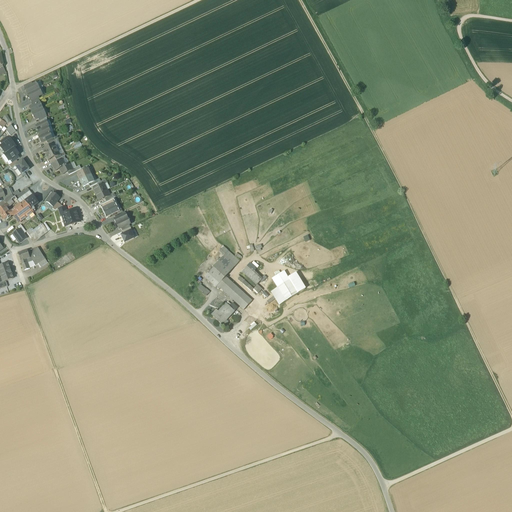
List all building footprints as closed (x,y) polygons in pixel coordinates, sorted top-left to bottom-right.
[(33,85),(25,89),(27,95),(39,89),(36,83),(33,85)] [(39,89),(27,95),(30,101),(38,97),(42,95),(39,89)] [(33,106),(30,107),(30,109),(32,114),(42,109),(40,103),(33,106)] [(42,109),(32,114),(35,119),(36,120),(39,118),(45,115),(42,109)] [(37,126),(36,127),(38,132),(48,128),(49,128),(46,122),(45,122),(37,126)] [(6,131),(10,136),(16,132),(11,125),(6,131)] [(48,128),(38,132),(37,133),(40,138),(49,134),(50,133),(48,128)] [(52,139),(49,134),(40,138),(39,138),(42,144),(46,142),(52,139)] [(0,147),(6,154),(14,148),(16,147),(11,140),(9,141),(2,146),(0,147)] [(50,147),(43,150),(46,155),(57,150),(54,145),(50,147)] [(17,156),(19,155),(14,148),(6,154),(4,155),(9,162),(12,159),(17,156)] [(57,150),(46,155),(48,161),(55,158),(59,155),(57,150)] [(10,161),(12,164),(19,158),(17,156),(12,159),(10,161)] [(21,175),(29,169),(23,160),(18,163),(15,166),(21,175)] [(57,163),(52,166),(55,172),(59,170),(59,169),(66,166),(65,166),(63,161),(63,160),(57,163)] [(70,164),(65,166),(66,166),(59,169),(59,170),(62,175),(67,173),(73,170),(70,164)] [(82,172),(77,175),(80,181),(91,176),(88,170),(82,172)] [(91,176),(80,181),(83,187),(88,185),(94,182),(91,176)] [(99,187),(93,190),(96,195),(107,190),(104,185),(104,184),(99,187)] [(0,197),(0,198),(2,202),(5,201),(12,195),(13,194),(10,187),(8,188),(9,192),(4,195),(0,197)] [(107,190),(96,195),(99,201),(104,199),(110,196),(109,196),(107,190)] [(20,193),(17,196),(15,197),(17,200),(19,199),(19,200),(26,195),(23,191),(20,193)] [(53,207),(59,198),(53,194),(47,202),(53,207)] [(12,195),(5,201),(7,204),(14,198),(12,195)] [(21,205),(23,209),(28,205),(30,209),(32,207),(38,203),(33,196),(21,205)] [(7,204),(4,206),(6,209),(17,200),(15,197),(14,198),(7,204)] [(103,206),(102,207),(104,212),(115,207),(113,202),(111,203),(103,206)] [(30,209),(28,205),(23,209),(21,205),(20,205),(14,210),(13,211),(15,215),(20,223),(29,216),(33,213),(30,209)] [(1,208),(0,209),(0,214),(4,220),(11,215),(6,209),(4,206),(1,208)] [(65,207),(58,209),(61,217),(63,216),(63,214),(67,213),(65,207)] [(115,207),(104,212),(107,217),(109,216),(117,212),(118,212),(115,207)] [(67,213),(63,214),(63,216),(66,226),(70,225),(71,226),(72,227),(74,226),(75,224),(80,222),(76,210),(67,213)] [(116,219),(114,220),(117,225),(128,220),(125,215),(124,215),(116,219)] [(128,220),(117,225),(119,230),(121,229),(129,225),(130,225),(128,220)] [(42,225),(31,234),(35,239),(37,238),(38,239),(48,232),(42,225)] [(23,235),(20,230),(13,235),(20,244),(26,239),(23,235)] [(131,232),(130,232),(124,235),(121,236),(125,243),(134,239),(131,232)] [(217,249),(224,255),(228,251),(221,245),(217,249)] [(38,248),(29,251),(31,258),(41,254),(38,248)] [(224,255),(218,262),(229,273),(239,261),(228,251),(224,255)] [(27,252),(19,255),(21,261),(25,260),(30,258),(27,252)] [(41,254),(31,258),(33,262),(34,264),(36,267),(38,265),(45,260),(41,254)] [(25,260),(21,261),(22,265),(25,271),(30,269),(27,262),(26,262),(25,260)] [(252,301),(225,277),(229,273),(218,262),(208,273),(219,284),(216,287),(219,290),(220,289),(244,310),(252,301)] [(0,267),(0,266),(0,273),(0,275),(10,271),(9,268),(10,268),(8,264),(0,267)] [(246,268),(239,276),(254,289),(261,281),(246,268)] [(10,271),(0,275),(3,282),(6,282),(13,279),(12,274),(11,275),(10,271)] [(278,289),(290,282),(287,279),(283,272),(272,279),(278,289)] [(219,284),(208,273),(203,278),(213,288),(215,286),(216,287),(219,284)] [(290,282),(297,295),(305,290),(295,274),(287,279),(290,282)] [(278,289),(272,293),(279,306),(297,295),(290,282),(278,289)] [(201,285),(197,289),(206,296),(209,292),(201,285)] [(226,304),(218,312),(216,310),(211,316),(222,325),(234,312),(229,307),(226,304)]
